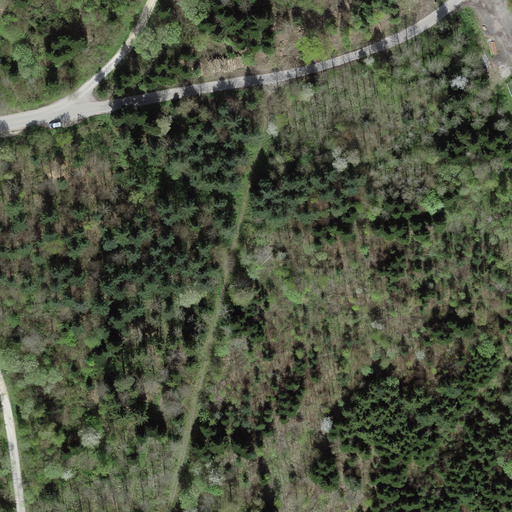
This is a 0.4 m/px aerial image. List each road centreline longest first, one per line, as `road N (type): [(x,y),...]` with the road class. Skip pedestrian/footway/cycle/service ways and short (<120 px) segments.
road 1 (motorway): [(118,511),(156,0)]
road 2 (motorway): [(63,0),(44,511)]
road 3 (track): [(277,78),(170,511)]
road 4 (unclassified): [(54,113),(337,63),(399,37),(455,0)]
road 5 (unclassified): [(151,0),(123,52),(54,113)]
road 6 (track): [(0,375),(23,511)]
